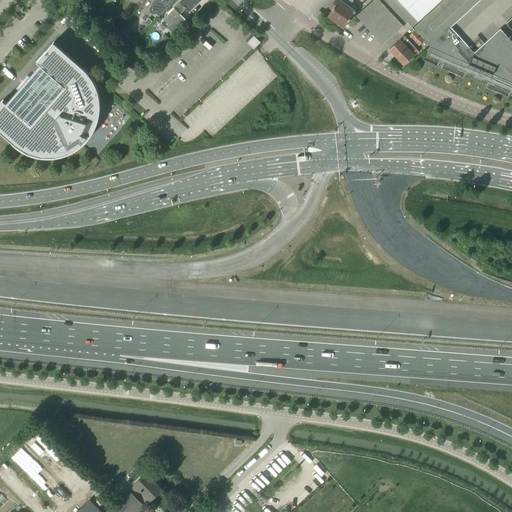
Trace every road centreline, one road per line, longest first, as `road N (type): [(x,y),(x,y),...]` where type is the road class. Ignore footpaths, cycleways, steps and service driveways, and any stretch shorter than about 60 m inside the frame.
road 1 (unclassified): [(511,481),(468,456),(389,430),(0,378)]
road 2 (motorway): [(511,329),(0,282)]
road 3 (motorway): [(117,341),(247,377),(402,394),(511,433)]
road 4 (motorway): [(117,341),(511,371)]
road 5 (secondary): [(348,140),(255,147),(0,202)]
road 6 (motorway): [(293,227),(232,268),(0,269)]
road 7 (secondary): [(0,228),(243,176)]
road 8 (primary): [(511,151),(431,139),(348,140)]
road 9 (track): [(282,412),(182,511)]
road 10 (tertiary): [(348,140),(328,88),(270,32)]
road 11 (motorway): [(511,297),(451,279),(397,246)]
road 12 (unclassified): [(372,64),(292,12),(270,32)]
road 13 (track): [(282,412),(277,442),(225,493),(218,511)]
